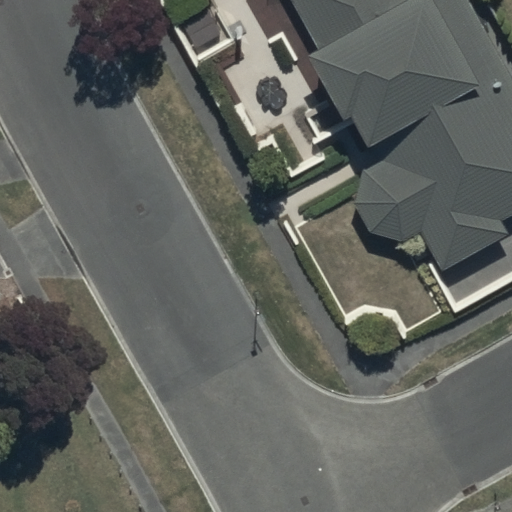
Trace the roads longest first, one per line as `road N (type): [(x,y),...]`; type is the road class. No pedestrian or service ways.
road 1 (residential): [(298,511),(14,0)]
road 2 (residential): [(318,511),(511,403)]
